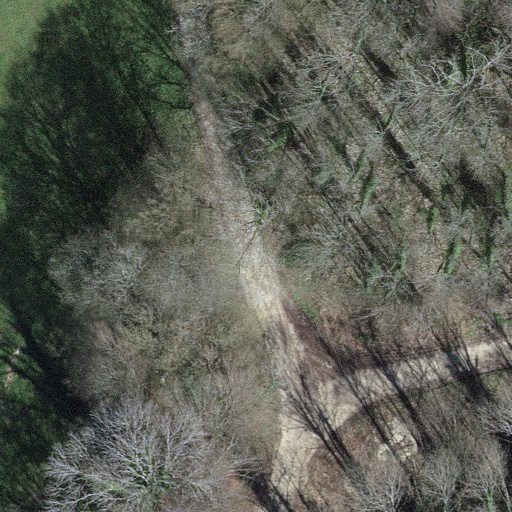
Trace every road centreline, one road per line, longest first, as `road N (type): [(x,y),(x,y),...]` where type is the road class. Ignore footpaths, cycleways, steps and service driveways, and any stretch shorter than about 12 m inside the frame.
road 1 (track): [(252,511),(310,384),(225,194),(184,0)]
road 2 (track): [(310,384),(511,357)]
